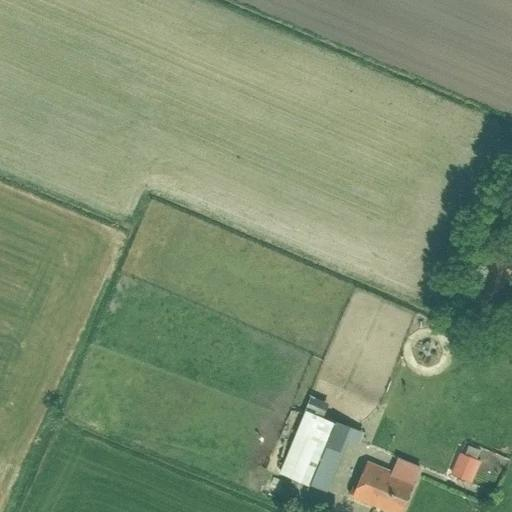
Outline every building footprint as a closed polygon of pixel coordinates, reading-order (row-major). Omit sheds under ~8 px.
[(511,220),(501,249),(511,253),(511,220)] [(511,276),(511,257),(494,250),(469,312),(505,326),(511,309),(511,301),(503,298),(511,276)] [(355,431),(307,411),(281,473),(324,490),(345,438),(351,440),(355,431)] [(482,461),(462,453),(453,475),(473,483),(482,461)] [(401,511),(414,480),(368,461),(353,496),(391,511),(401,511)]
